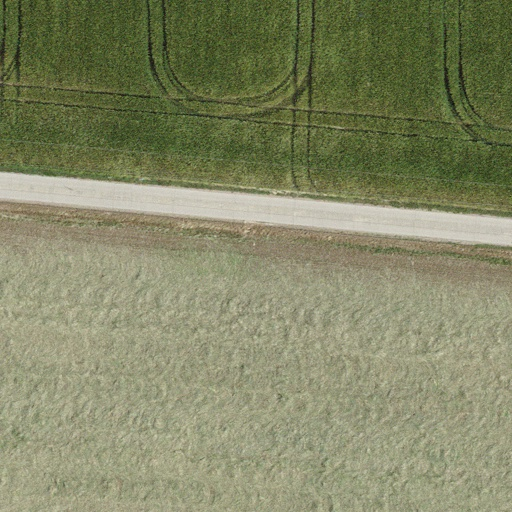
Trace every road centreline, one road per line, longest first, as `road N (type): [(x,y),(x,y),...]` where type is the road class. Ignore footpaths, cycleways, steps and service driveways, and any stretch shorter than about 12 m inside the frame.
road 1 (motorway): [(511,381),(0,55)]
road 2 (track): [(0,187),(511,233)]
